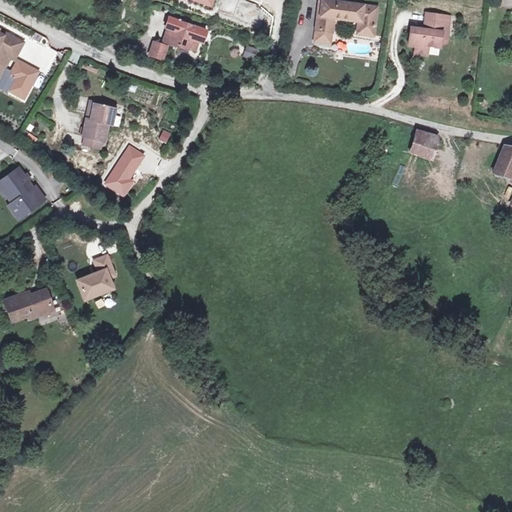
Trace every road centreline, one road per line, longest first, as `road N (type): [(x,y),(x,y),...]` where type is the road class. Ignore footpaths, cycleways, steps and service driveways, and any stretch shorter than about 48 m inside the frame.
road 1 (residential): [(215,93),(127,237),(164,315)]
road 2 (unclassified): [(260,93),(511,138)]
road 3 (unclassified): [(0,2),(125,65),(215,93)]
